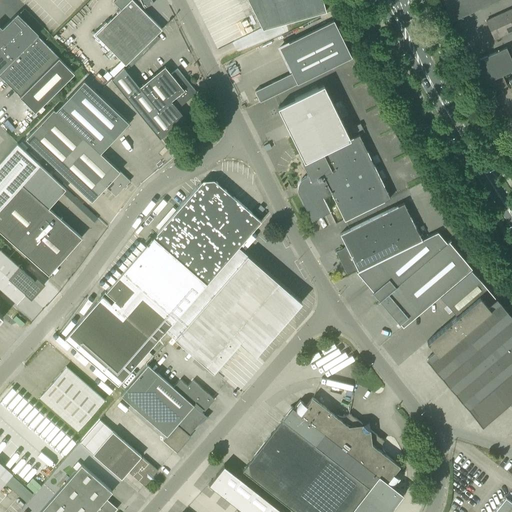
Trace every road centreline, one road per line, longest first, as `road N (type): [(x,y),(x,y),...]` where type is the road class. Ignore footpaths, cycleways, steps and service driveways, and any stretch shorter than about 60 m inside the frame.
road 1 (unclassified): [(0,380),(143,203),(244,140)]
road 2 (unclassified): [(151,511),(312,324),(337,308)]
road 3 (unclassified): [(431,511),(438,474),(430,428),(337,308)]
road 4 (secondary): [(511,215),(432,88),(404,26)]
road 5 (unclassified): [(337,308),(244,140)]
road 6 (unclassified): [(244,140),(177,0)]
